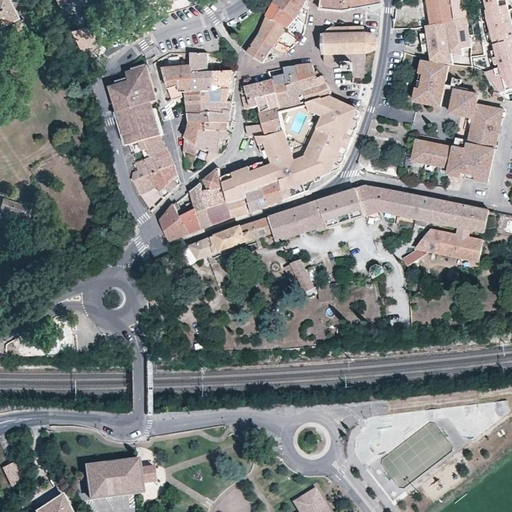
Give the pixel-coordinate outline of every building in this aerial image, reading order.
[(0,0),(0,36),(10,32),(12,26),(9,21),(16,18),(7,0),(0,0)] [(297,18),(305,4),(307,0),(278,0),(275,4),(297,18)] [(344,12),(345,0),(322,0),(320,10),(344,12)] [(345,0),(344,12),(382,5),(380,0),(345,0)] [(428,0),(432,25),(468,20),(465,0),(428,0)] [(268,16),(267,18),(287,30),(290,32),(300,21),(297,18),(275,4),(268,16)] [(277,42),(287,30),(267,18),(260,34),(248,54),(263,63),(272,49),(280,53),(286,54),(291,48),(277,42)] [(470,29),(468,20),(432,25),(426,26),(427,33),(428,40),(429,44),(430,51),(432,61),(439,63),(453,65),(451,53),(464,54),(463,48),(472,46),(472,43),(471,36),(470,29)] [(90,26),(70,31),(78,49),(95,44),(90,26)] [(325,33),(325,34),(325,45),(326,63),(327,64),(330,66),(332,67),(335,67),(339,64),(345,64),(345,71),(353,71),(353,77),(364,77),(364,65),(366,65),(366,53),(368,53),(372,52),(373,51),(377,48),(378,46),(378,41),(376,38),(374,36),(368,34),(364,34),(364,27),(331,28),(328,30),(325,33)] [(170,52),(162,57),(164,72),(169,90),(173,100),(184,97),(182,92),(187,92),(195,92),(193,65),(191,65),(190,53),(170,52)] [(207,53),(190,53),(191,65),(193,65),(195,92),(203,91),(214,90),(214,83),(224,81),(224,71),(208,72),(207,53)] [(450,66),(424,61),(416,101),(442,107),(446,88),(447,84),(450,66)] [(315,71),(313,64),(297,66),(305,91),(318,86),(316,80),(321,77),(318,70),(315,71)] [(114,86),(113,89),(129,145),(139,143),(142,142),(161,136),(151,102),(157,101),(147,65),(133,69),(134,71),(128,73),(129,77),(117,81),(119,85),(114,86)] [(305,91),(297,66),(290,67),(292,76),(293,84),(295,84),(300,107),(308,104),(308,103),(305,91)] [(290,67),(285,69),(286,74),(273,77),(274,80),(292,76),(290,67)] [(236,71),(224,71),(224,81),(214,83),(214,90),(234,89),(236,71)] [(460,86),(462,75),(454,73),(451,85),(447,84),(446,88),(455,90),(463,91),(466,92),(467,88),(460,86)] [(293,84),(292,76),(274,80),(277,93),(280,110),(281,112),(300,107),(295,84),(293,84)] [(323,76),(321,77),(316,80),(318,86),(305,91),(308,103),(322,98),(323,99),(331,95),(331,93),(327,83),(323,76)] [(277,93),(274,80),(246,88),(248,96),(250,100),(277,93)] [(234,89),(214,90),(203,91),(204,103),(212,102),(234,102),(234,89)] [(497,135),(488,133),(490,120),(500,122),(502,109),(476,104),(477,98),(478,94),(466,92),(465,97),(462,96),(463,91),(455,90),(451,109),(454,109),(459,110),(458,115),(473,117),(469,140),(466,155),(463,155),(464,150),(454,148),(416,141),(413,161),(450,168),(447,181),(460,184),(462,177),(488,182),(497,135)] [(203,91),(195,92),(187,92),(190,114),(205,114),(205,112),(204,103),(203,91)] [(250,100),(248,96),(243,97),(246,109),(260,106),(262,115),(280,110),(277,93),(250,100)] [(322,98),(308,103),(308,104),(311,112),(324,118),(307,159),(295,161),(284,130),(268,135),(266,135),(256,136),(265,158),(271,156),(273,163),(266,166),(264,161),(245,168),(246,172),(240,174),(239,171),(222,178),(224,187),(227,196),(229,204),(247,200),(245,194),(260,189),(260,188),(264,187),(281,181),(286,200),(305,193),(308,191),(305,184),(329,175),(330,174),(330,172),(339,170),(353,140),(361,118),(361,117),(361,115),(356,109),(351,106),(332,99),(331,95),(323,99),(322,98)] [(212,102),(204,103),(205,112),(205,114),(190,114),(191,122),(208,122),(233,123),(233,116),(233,115),(231,115),(232,107),(234,107),(234,102),(212,102)] [(280,112),(281,112),(280,110),(262,115),(265,124),(268,135),(284,130),(282,121),(282,120),(280,112)] [(500,122),(490,120),(488,133),(497,135),(500,122)] [(208,131),(208,122),(191,122),(190,129),(201,129),(208,131)] [(232,126),(233,123),(208,122),(208,131),(214,131),(222,132),(228,132),(230,133),(231,135),(232,133),(232,129),(228,129),(229,126),(232,126)] [(268,135),(265,124),(247,126),(249,136),(256,136),(266,135),(268,135)] [(201,129),(190,129),(186,138),(185,150),(186,157),(193,158),(195,159),(199,148),(210,151),(206,159),(209,162),(219,154),(222,138),(225,139),(229,139),(230,137),(231,135),(230,133),(228,132),(222,132),(214,131),(208,131),(201,129)] [(161,136),(142,142),(145,152),(143,152),(145,160),(152,157),(152,158),(167,151),(161,136)] [(469,140),(456,138),(454,148),(464,150),(463,155),(466,155),(469,140)] [(152,157),(145,160),(152,173),(174,165),(167,151),(152,158),(152,157)] [(271,156),(265,158),(266,160),(264,161),(266,166),(273,163),(271,156)] [(152,173),(145,160),(136,163),(139,170),(133,172),(132,178),(141,195),(159,187),(152,173)] [(174,165),(152,173),(159,187),(164,198),(179,185),(174,180),(178,176),(174,165)] [(224,187),(222,178),(220,168),(205,180),(210,190),(204,192),(213,225),(233,218),(229,204),(227,196),(224,187)] [(281,181),(264,187),(269,206),(286,200),(281,181)] [(201,183),(191,192),(195,203),(197,208),(181,217),(179,212),(182,210),(178,202),(175,205),(161,221),(171,242),(213,225),(204,192),(201,183)] [(365,186),(356,189),(365,216),(381,210),(414,218),(417,195),(367,186),(365,186)] [(245,194),(247,200),(250,200),(253,212),(269,206),(264,187),(260,188),(260,189),(245,194)] [(352,220),(365,216),(356,189),(270,217),(275,232),(277,240),(326,225),(327,228),(352,220)] [(33,204),(4,195),(0,207),(29,216),(33,204)] [(457,203),(417,195),(414,218),(453,226),(457,203)] [(247,200),(229,204),(233,218),(250,213),(247,200)] [(197,208),(195,203),(182,210),(179,212),(181,217),(197,208)] [(489,210),(457,203),(453,226),(458,227),(470,229),(485,233),(489,210)] [(259,237),(275,232),(270,217),(243,225),(190,247),(198,259),(207,256),(259,237)] [(470,229),(458,227),(457,235),(452,234),(432,230),(417,248),(417,249),(428,251),(479,262),(483,240),(468,237),(470,229)] [(262,247),(259,237),(207,256),(211,265),(216,264),(214,258),(256,243),(258,248),(262,247)] [(417,249),(417,248),(412,242),(385,259),(390,267),(404,259),(417,249)] [(428,251),(417,249),(404,259),(408,264),(428,251)] [(291,262),(293,267),(305,291),(315,287),(302,260),(295,262),(294,260),(291,262)] [(375,278),(385,271),(380,265),(376,264),(372,267),(371,272),(375,278)] [(338,284),(318,287),(320,300),(340,297),(338,284)] [(86,467),(90,500),(142,493),(141,488),(139,469),(138,461),(86,467)] [(14,464),(4,469),(12,485),(22,480),(14,464)] [(146,468),(139,469),(141,488),(157,483),(157,480),(155,481),(154,470),(155,469),(155,466),(146,468)] [(328,511),(316,491),(297,502),(303,511),(328,511)] [(70,511),(62,496),(37,511),(70,511)] [(303,511),(297,502),(293,504),(298,511),(303,511)]
